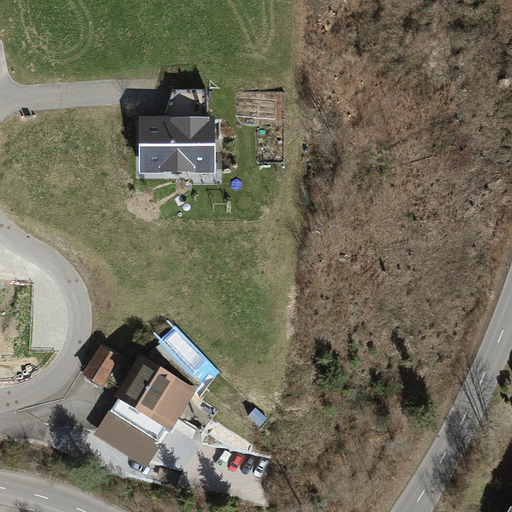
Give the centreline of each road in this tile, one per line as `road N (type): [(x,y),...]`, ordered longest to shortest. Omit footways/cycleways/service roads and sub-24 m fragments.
road 1 (unclassified): [(0,402),(47,391),(78,343),(78,310),(65,278),(0,226)]
road 2 (tertiary): [(511,313),(462,431),(412,511)]
